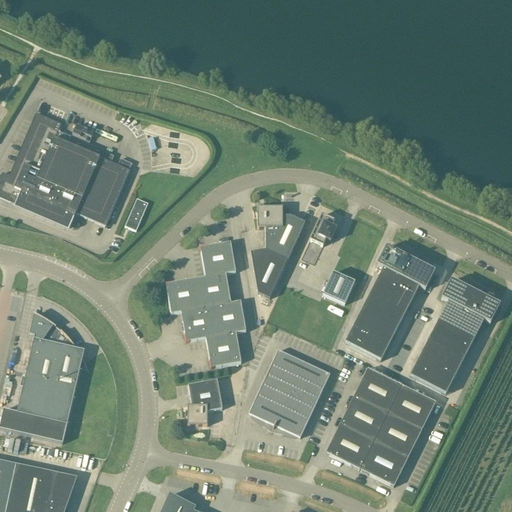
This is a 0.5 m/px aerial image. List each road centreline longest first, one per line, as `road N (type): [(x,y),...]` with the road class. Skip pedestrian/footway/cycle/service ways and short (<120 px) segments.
road 1 (unclassified): [(106,304),(217,195),(275,177),(342,186),(511,273)]
road 2 (unknown): [(0,146),(24,104),(55,98),(111,121),(140,153),(120,216),(103,235),(75,236),(8,214)]
road 3 (unclassified): [(364,511),(274,481),(142,452)]
road 4 (unclassified): [(142,452),(149,401),(141,357),(106,304)]
